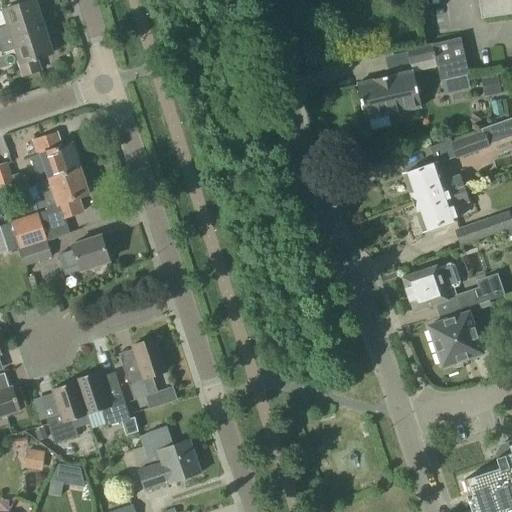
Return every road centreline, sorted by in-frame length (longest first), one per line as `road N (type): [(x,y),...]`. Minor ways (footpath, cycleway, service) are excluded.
road 1 (residential): [(393,412),(304,174),(266,0)]
road 2 (residential): [(183,303),(109,83)]
road 3 (residential): [(252,511),(183,303)]
road 4 (residential): [(45,345),(183,303)]
road 5 (residential): [(393,412),(511,392)]
